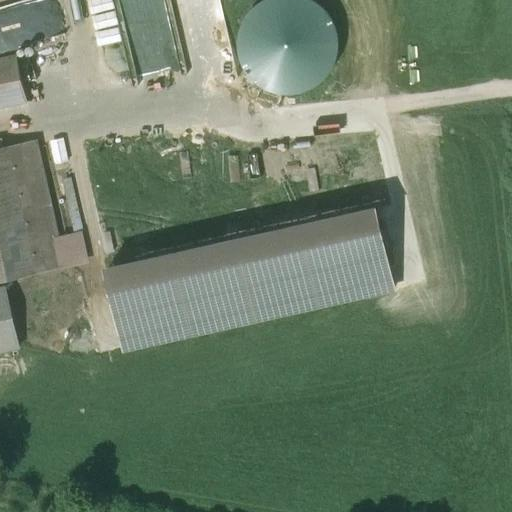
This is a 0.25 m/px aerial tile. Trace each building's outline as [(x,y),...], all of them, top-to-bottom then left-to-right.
[(314,0),(259,0),(253,76),(338,84),(346,3),(314,0)] [(17,57),(0,61),(0,106),(27,100),(17,57)] [(35,142),(0,150),(0,280),(63,266),(35,142)] [(282,198),(278,183),(242,192),(246,207),(282,198)] [(122,266),(139,348),(404,292),(400,273),(383,277),(382,268),(393,266),(392,262),(410,258),(399,206),(238,240),(234,222),(167,236),(171,255),(122,266)] [(6,289),(0,290),(0,353),(19,349),(6,289)]
